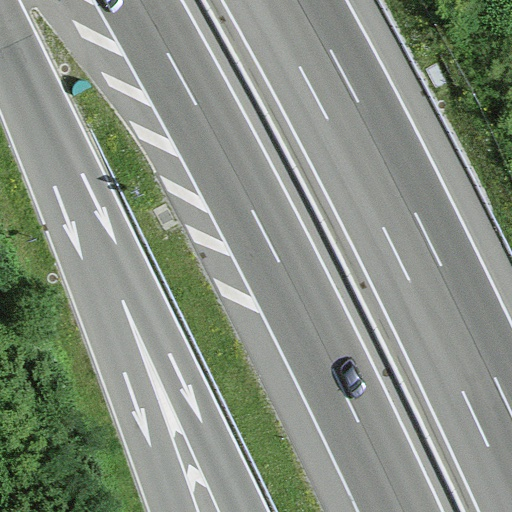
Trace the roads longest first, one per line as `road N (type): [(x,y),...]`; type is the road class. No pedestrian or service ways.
road 1 (motorway): [(137,0),(403,511)]
road 2 (motorway): [(511,457),(475,371),(277,0)]
road 3 (motorway): [(0,29),(76,196)]
